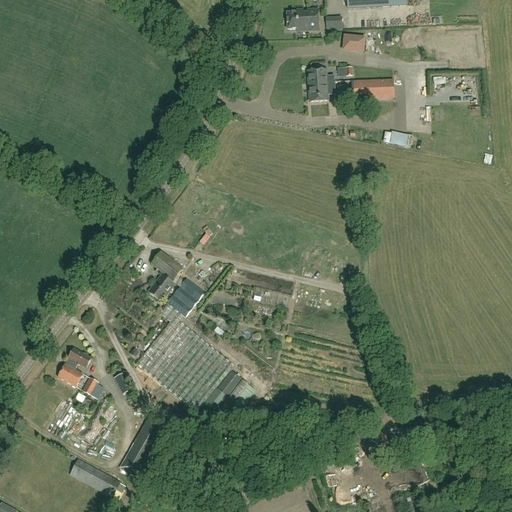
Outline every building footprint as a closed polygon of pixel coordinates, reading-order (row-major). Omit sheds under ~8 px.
[(406,0),(347,0),(348,9),(407,6),(406,0)] [(307,11),(307,13),(303,14),(303,11),(297,12),(297,14),(287,14),(288,30),(298,30),(298,27),(305,27),(305,32),(319,31),(318,11),(307,11)] [(357,38),(356,52),(363,53),(365,39),(357,38)] [(399,78),(399,74),(413,73),(412,63),(388,64),(389,78),(399,78)] [(277,65),(273,79),(292,86),(297,72),(277,65)] [(318,71),(308,72),(309,84),(310,84),(310,89),(309,90),(310,103),(328,102),(328,96),(335,95),(334,77),(327,77),(326,71),(318,71)] [(369,82),(370,100),(393,99),(393,81),(369,82)] [(207,227),(203,230),(206,234),(209,237),(213,234),(207,227)] [(183,317),(186,319),(205,294),(186,280),(185,282),(178,277),(183,270),(161,253),(151,266),(163,275),(150,293),(162,302),(164,300),(169,304),(168,305),(168,306),(183,317)] [(183,317),(168,306),(161,316),(171,323),(137,366),(196,414),(234,367),(179,323),(183,317)] [(134,349),(130,354),(136,358),(140,353),(134,349)] [(74,350),(65,366),(75,371),(78,365),(86,369),(91,359),(74,350)] [(75,371),(65,366),(58,379),(77,389),(84,376),(75,371)] [(241,379),(232,373),(217,391),(226,398),(241,379)] [(132,390),(125,377),(124,374),(115,379),(116,382),(123,395),(132,390)] [(99,384),(89,379),(82,392),(91,397),(99,384)] [(111,416),(118,424),(122,420),(115,413),(111,416)] [(148,420),(120,469),(139,480),(168,431),(148,420)] [(121,484),(78,461),(70,476),(113,499),(121,484)]
